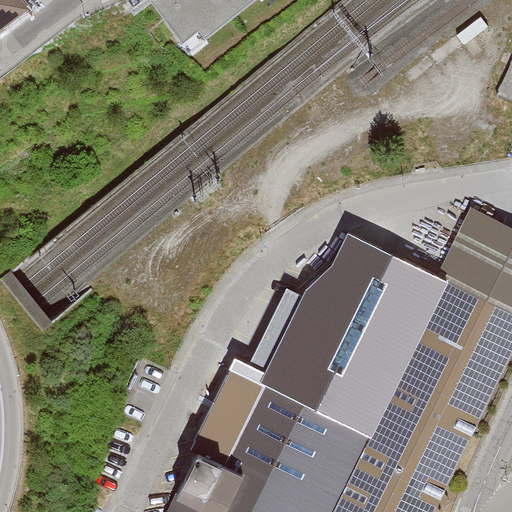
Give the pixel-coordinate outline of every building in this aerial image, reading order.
[(0,0),(0,22),(23,5),(19,0),(0,0)] [(235,0),(151,0),(181,40),(235,0)] [(511,68),(499,97),(511,103),(511,68)] [(432,511),(511,350),(511,315),(338,230),(263,383),(238,371),(168,511),(432,511)] [(261,338),(266,326),(247,317),(242,329),(261,338)]
